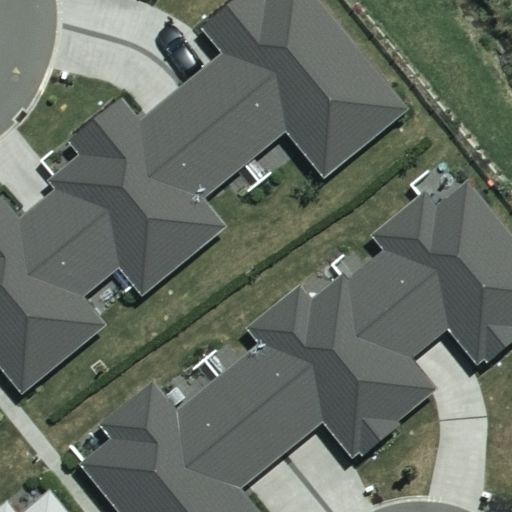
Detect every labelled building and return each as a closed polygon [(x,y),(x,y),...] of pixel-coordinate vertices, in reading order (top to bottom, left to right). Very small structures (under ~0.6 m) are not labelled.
[(188,88),(252,165),(292,132),(331,180),(415,111),(322,0),(242,0),(207,29),(228,55),(188,88)] [(61,191),(124,269),(148,298),(233,229),(209,199),(252,165),(188,88),(145,123),(127,101),(75,144),(85,156),(53,181),(61,191)] [(388,252),(355,278),(419,356),(454,329),(483,365),(491,359),(495,365),(511,351),(511,226),(475,180),(443,205),(432,191),(375,235),(388,252)] [(0,367),(23,396),(108,329),(84,300),(124,269),(61,191),(22,221),(4,199),(0,202),(0,367)] [(446,390),(419,356),(355,278),(351,273),(317,300),(305,286),(252,329),(265,345),(223,379),(287,457),(329,423),(358,459),(366,454),(369,458),(407,428),(404,424),(446,390)] [(263,511),(246,490),(287,457),(223,379),(183,412),(160,383),(105,428),(116,441),(86,467),(123,511),(263,511)] [(71,511),(56,493),(31,511),(18,511),(12,504),(1,511),(71,511)]
